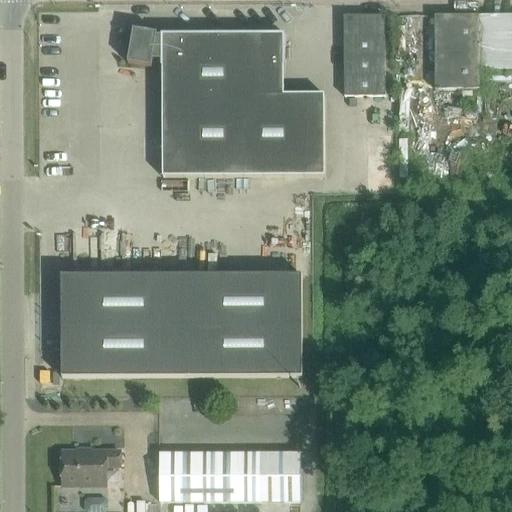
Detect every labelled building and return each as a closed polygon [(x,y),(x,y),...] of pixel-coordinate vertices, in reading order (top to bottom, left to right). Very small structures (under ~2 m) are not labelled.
[(384,18),(344,19),(345,99),(386,98),(384,18)] [(479,92),(479,90),(478,18),(435,18),(435,92),(479,92)] [(284,37),(158,38),(159,35),(135,31),(128,64),(152,69),(153,62),(163,62),(163,179),(326,178),(325,97),(285,97),(284,37)] [(302,277),(62,278),(62,380),(302,379),(302,277)] [(62,454),(62,488),(106,488),(106,469),(120,469),(120,454),(62,454)] [(160,504),(260,504),(300,504),(299,455),(159,456),(160,504)]
